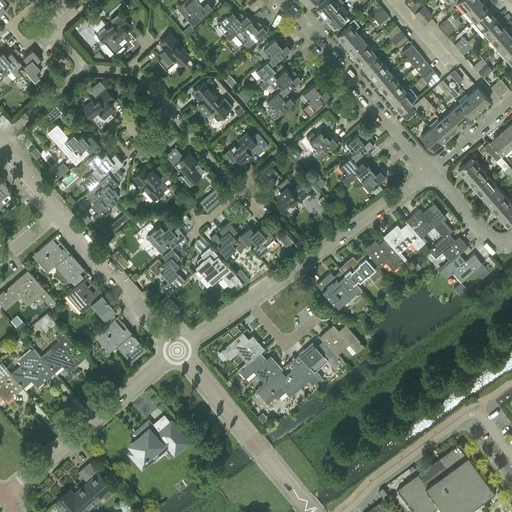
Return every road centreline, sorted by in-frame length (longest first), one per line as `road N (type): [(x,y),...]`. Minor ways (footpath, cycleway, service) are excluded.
road 1 (residential): [(176,349),(427,176)]
road 2 (residential): [(427,176),(279,0)]
road 3 (residential): [(4,498),(176,349)]
road 4 (residential): [(511,456),(481,413),(468,414),(344,511)]
road 5 (tertiary): [(311,511),(176,349)]
road 6 (tertiary): [(176,349),(57,212)]
road 7 (residential): [(197,227),(237,193),(163,105)]
